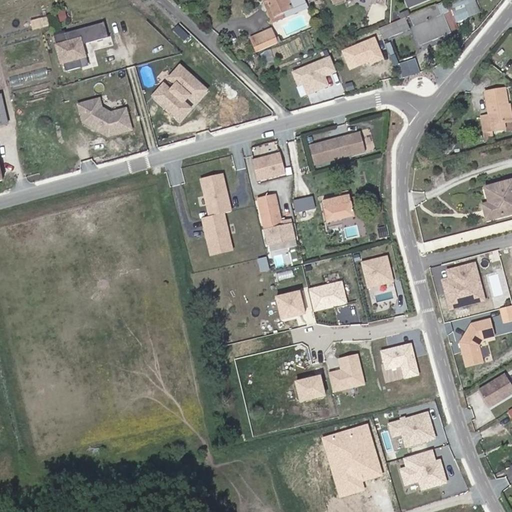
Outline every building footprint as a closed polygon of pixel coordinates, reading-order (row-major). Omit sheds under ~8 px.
[(446,32),(433,1),(408,12),(404,13),(417,44),(446,32)] [(406,6),(399,9),(401,14),(404,13),(408,12),(406,6)] [(102,18),(63,29),(65,38),(54,41),(59,59),(61,58),(64,67),(79,63),(77,54),(83,53),(79,40),(106,33),(102,18)] [(270,22),(261,26),(267,40),(276,37),(270,22)] [(250,30),(255,45),(267,40),(261,26),(250,30)] [(369,38),(356,43),(363,59),(375,53),(369,38)] [(77,54),(79,63),(85,61),(83,53),(77,54)] [(331,55),(291,70),(298,87),(304,85),(308,95),(330,86),(327,77),(338,72),(331,55)] [(399,62),(403,77),(418,72),(414,58),(399,62)] [(173,91),(166,84),(155,96),(181,120),(192,109),(185,102),(191,96),(198,102),(209,91),(183,66),(172,78),(179,85),(173,91)] [(492,129),(491,123),(509,120),(504,87),(485,90),(488,114),(481,115),(483,131),(492,129)] [(90,97),(92,104),(100,102),(98,95),(90,97)] [(90,97),(77,101),(82,118),(107,132),(131,126),(125,104),(109,109),(100,102),(92,104),(90,97)] [(358,129),(306,144),(312,162),(363,148),(358,129)] [(285,169),(280,149),(252,156),(257,176),(285,169)] [(223,174),(200,180),(208,214),(201,216),(210,256),(234,250),(225,213),(232,211),(223,174)] [(487,203),(483,203),(481,204),(483,218),(511,210),(511,182),(511,180),(483,187),(487,203)] [(292,226),(289,213),(276,216),(270,190),(255,193),(264,232),(292,226)] [(321,203),(326,224),(353,218),(348,197),(347,197),(346,193),(339,195),(340,199),(321,203)] [(314,195),(294,199),(297,212),(316,208),(314,195)] [(368,288),(396,281),(389,254),(361,261),(368,288)] [(476,262),(446,270),(448,277),(442,279),(450,309),(486,300),(476,262)] [(315,306),(345,298),(340,281),(311,289),(315,306)] [(459,343),(466,368),(485,363),(481,347),(483,340),(496,337),(490,318),(471,323),(459,343)] [(411,344),(381,349),(384,369),(401,366),(406,378),(419,376),(411,344)] [(360,353),(338,358),(340,368),(328,371),(333,392),(367,384),(360,353)] [(503,391),(511,386),(511,382),(503,368),(476,383),(487,401),(501,393),(499,391),(502,389),(503,391)] [(301,399),(324,392),(318,375),(296,382),(301,399)] [(429,410),(388,423),(392,438),(402,435),(406,449),(438,439),(429,410)] [(433,450),(404,458),(406,466),(399,469),(405,487),(419,483),(421,491),(448,484),(441,458),(437,460),(433,450)]
